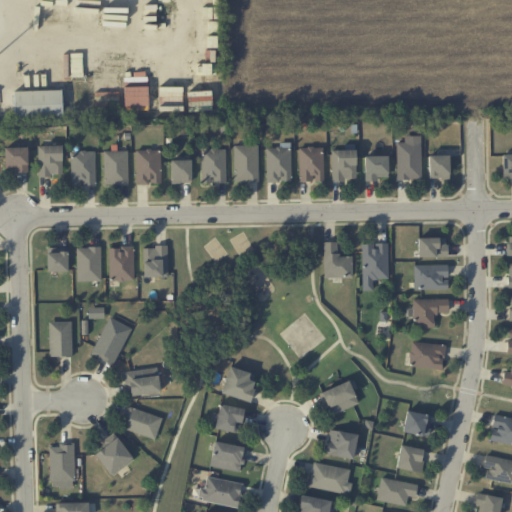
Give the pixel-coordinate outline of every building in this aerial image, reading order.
[(170,86),(171,109),(214,107),(214,97),(213,97),(212,84),(170,86)] [(13,90),(14,118),(62,116),(61,89),(13,90)] [(119,92),(95,93),(96,112),(119,111),(119,92)] [(397,179),(421,179),(420,135),(406,136),(406,142),(396,142),(397,179)] [(38,146),(39,176),(63,175),(62,145),(38,146)] [(233,145),(234,182),(258,181),(258,145),(233,145)] [(28,147),(5,147),(5,168),(16,168),(16,172),(28,172),(28,147)] [(266,181),(291,181),(290,147),(266,147),(266,181)] [(299,147),(299,181),(314,181),(324,181),(323,147),(299,147)] [(136,183),(161,183),(160,149),(136,149),(136,183)] [(201,149),(201,183),(212,183),(226,183),(225,149),(201,149)] [(103,151),(104,185),(128,184),(127,150),(103,151)] [(332,180),(356,180),(355,150),(331,150),(332,180)] [(95,185),(95,151),(71,151),(71,185),(81,185),(95,185)] [(511,177),(511,153),(502,154),(502,178),(511,177)] [(449,155),(428,155),(429,178),(449,178),(449,155)] [(387,156),(364,156),(365,181),(378,180),(378,177),(388,176),(387,156)] [(191,159),(170,160),(171,183),(192,183),(191,159)] [(447,237),(418,238),(418,257),(447,257),(447,237)] [(352,277),(352,256),(337,256),(337,241),(323,242),(324,278),(352,277)] [(387,243),(374,243),(361,244),(362,291),(373,291),(373,279),(388,279),(387,243)] [(109,247),(109,281),(134,280),(133,246),(120,246),(120,247),(109,247)] [(143,246),(143,276),(167,277),(168,247),(143,246)] [(47,272),(68,271),(68,247),(46,247),(47,272)] [(76,247),(77,281),(101,280),(100,247),(76,247)] [(448,289),(447,278),(447,264),(413,265),(414,290),(448,289)] [(413,299),(413,328),(434,327),(434,312),(448,312),(448,298),(413,299)] [(132,328),(109,317),(90,354),(113,365),(132,328)] [(72,356),(71,321),(49,322),(49,357),(72,356)] [(443,369),(444,344),(411,342),(409,367),(443,369)] [(501,384),(511,386),(511,363),(510,372),(503,371),(501,384)] [(249,401),(256,373),(228,367),(221,394),(249,401)] [(127,396),(160,392),(158,368),(125,371),(127,396)] [(358,403),(348,380),(319,393),(329,416),(358,403)] [(244,408),(219,405),(218,413),(213,412),(212,418),(216,418),(214,429),(236,431),(238,423),(242,423),(244,408)] [(121,428),(155,439),(162,418),(128,406),(121,428)] [(431,416),(407,410),(402,431),(425,437),(431,416)] [(511,445),(511,417),(494,414),(491,428),(492,428),(490,440),(511,445)] [(354,458),(356,433),(328,430),(326,455),(354,458)] [(101,441),(105,447),(95,454),(111,476),(133,460),(113,432),(101,441)] [(244,446),(213,442),(210,467),(241,471),(244,446)] [(74,487),(73,444),(49,445),(50,488),(74,487)] [(424,450),(400,445),(396,467),(420,472),(424,450)] [(483,467),(487,467),(485,477),(511,483),(511,460),(486,454),(483,467)] [(349,470),(313,462),(308,486),(349,495),(351,483),(347,482),(349,470)] [(242,483),(207,476),(205,488),(200,487),(197,499),(238,507),(242,483)] [(417,484),(381,477),(376,500),(406,506),(408,496),(414,497),(417,484)] [(498,511),(502,498),(477,492),(474,505),(479,506),(477,511),(498,511)] [(330,511),(332,501),(303,495),(299,511),(330,511)] [(88,511),(88,502),(55,503),(55,511),(88,511)]
